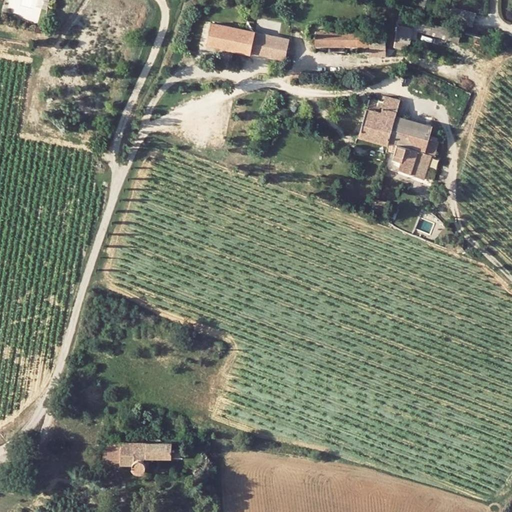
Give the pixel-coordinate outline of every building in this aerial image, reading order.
[(425,0),(412,0),(411,10),(423,12),(425,0)] [(454,7),(451,21),(474,27),(477,13),(454,7)] [(396,27),(394,49),(406,50),(407,45),(408,45),(411,31),(411,28),(431,34),(433,26),(398,16),(396,27)] [(210,29),(209,40),(207,48),(250,55),(254,35),(211,26),(210,29)] [(202,39),(209,40),(210,29),(204,27),(202,39)] [(315,34),(315,47),(369,48),(370,36),(315,34)] [(280,61),(284,41),(254,35),(250,55),(280,61)] [(369,48),(385,48),(386,37),(370,36),(369,48)] [(358,138),(387,147),(388,143),(394,118),(398,104),(383,99),(382,104),(368,100),(358,138)] [(430,118),(415,114),(413,124),(428,128),(430,118)] [(396,145),(403,121),(394,118),(388,143),(396,145)] [(396,145),(421,152),(425,139),(428,128),(413,124),(403,121),(396,145)] [(433,159),(437,143),(425,139),(421,152),(396,145),(392,160),(399,162),(397,171),(423,177),(428,157),(433,159)] [(388,201),(374,198),(371,210),(385,212),(388,201)] [(172,458),(172,443),(105,446),(103,465),(132,465),(136,471),(142,471),(146,465),(146,459),(172,458)]
